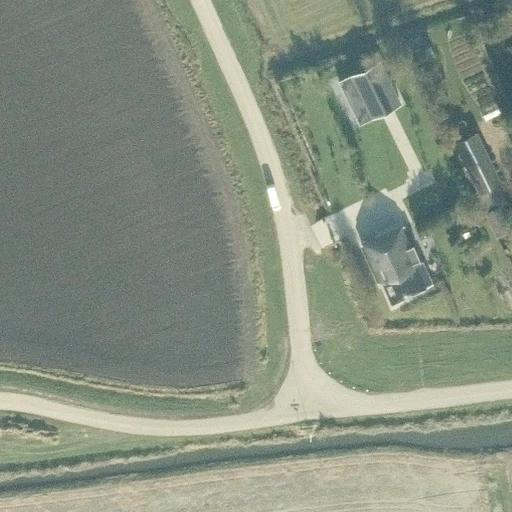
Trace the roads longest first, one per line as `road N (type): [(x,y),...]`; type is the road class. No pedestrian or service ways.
road 1 (tertiary): [(307,412),(276,185),(200,0)]
road 2 (unclassified): [(0,399),(152,426),(307,412)]
road 3 (tertiary): [(307,412),(511,388)]
